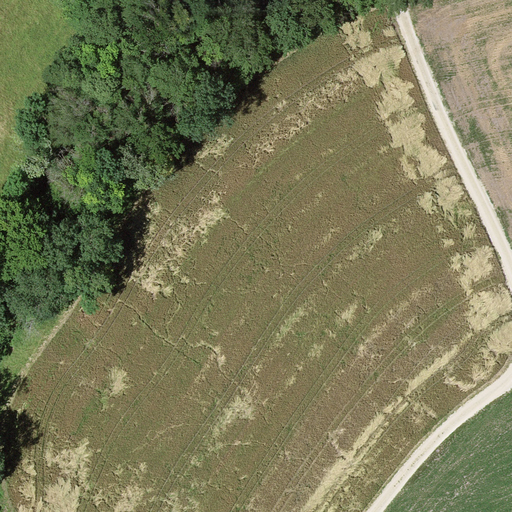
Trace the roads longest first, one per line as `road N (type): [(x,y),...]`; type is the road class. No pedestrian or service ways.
road 1 (track): [(396,0),(418,76),(511,273)]
road 2 (track): [(511,375),(437,437),(372,511)]
